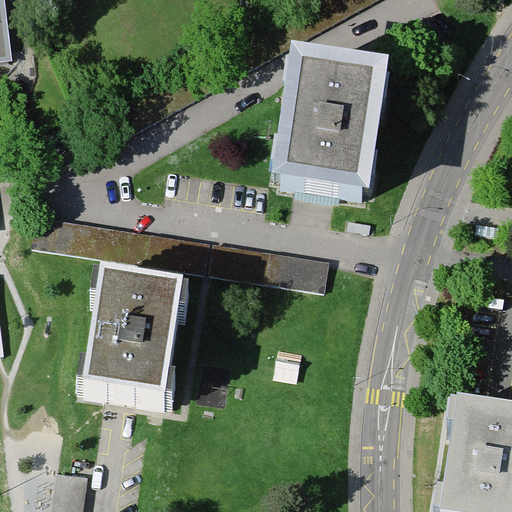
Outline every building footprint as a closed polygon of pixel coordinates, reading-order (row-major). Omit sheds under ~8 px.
[(1,0),(0,0),(0,69),(10,68),(1,0)] [(382,0),(307,0),(93,119),(110,150),(382,0)] [(295,72),(277,202),(374,215),(391,85),(295,72)] [(331,263),(35,218),(30,253),(326,297),(331,263)] [(183,297),(98,284),(81,402),(166,415),(183,297)] [(511,511),(511,419),(456,411),(441,511),(511,511)] [(81,511),(86,482),(58,478),(53,511),(81,511)]
